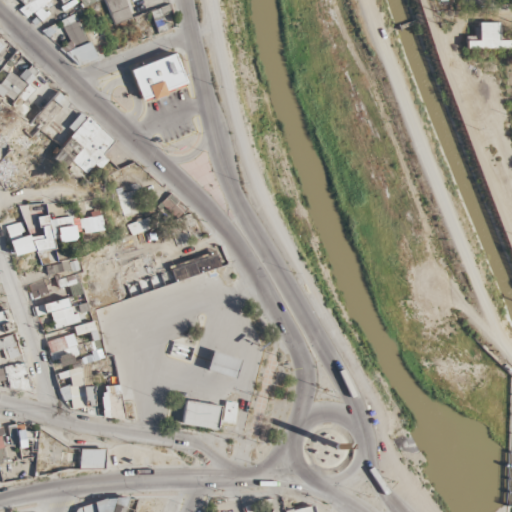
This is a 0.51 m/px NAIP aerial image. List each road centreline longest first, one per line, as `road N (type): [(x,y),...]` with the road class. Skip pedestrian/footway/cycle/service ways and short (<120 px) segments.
road 1 (trunk): [(0,11),(196,200),(259,283),(299,357),(295,455),(312,484)]
road 2 (residential): [(202,0),(246,178),(360,391),(395,482),(421,511)]
road 3 (primary): [(359,420),(314,417),(253,475),(81,482),(0,497)]
road 4 (primary): [(0,508),(63,494),(339,482),(365,458)]
road 5 (trunk): [(365,458),(359,420),(233,196)]
road 6 (residential): [(233,475),(180,447),(0,402)]
road 7 (trunk): [(233,196),(185,0)]
road 8 (residential): [(0,254),(47,413)]
road 9 (residential): [(192,30),(72,79)]
